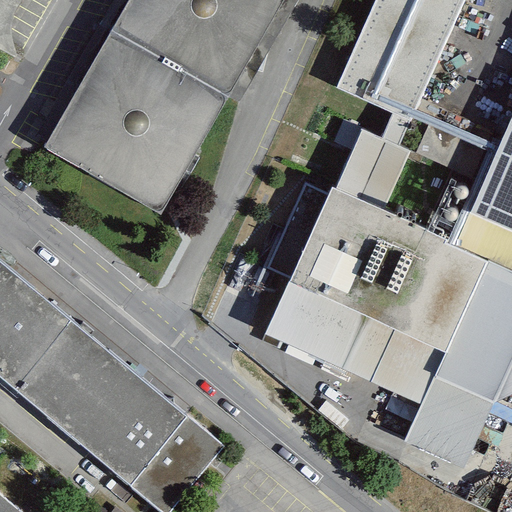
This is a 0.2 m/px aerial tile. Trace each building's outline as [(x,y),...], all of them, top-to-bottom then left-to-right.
[(0,0),(0,57),(33,0),(0,0)] [(128,0),(44,147),(162,214),(284,0),(128,0)] [(511,79),(443,232),(383,203),(409,146),(397,138),(416,104),(458,0),(372,0),(337,80),(395,104),(386,134),(360,125),(336,180),(325,178),(278,281),(433,357),(484,258),(511,269),(511,79)] [(0,384),(154,511),(168,511),(221,449),(0,266),(0,384)] [(0,511),(26,511),(0,486),(0,511)]
